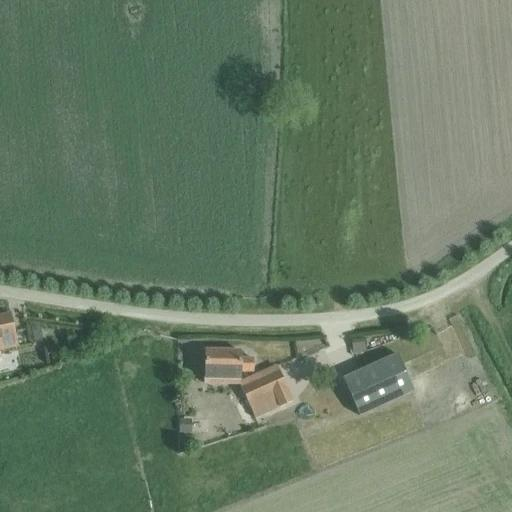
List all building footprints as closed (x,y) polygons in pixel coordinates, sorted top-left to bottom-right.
[(0,351),(16,348),(9,315),(0,316),(0,351)] [(93,335),(77,338),(79,348),(95,345),(93,335)] [(362,339),(350,340),(352,353),(364,352),(362,339)] [(237,384),(237,373),(237,370),(249,370),(249,359),(238,359),(238,351),(203,350),(203,373),(203,383),(237,384)] [(395,353),(342,377),(352,400),(360,417),(413,393),(409,383),(395,353)] [(290,403),(283,389),(283,388),(284,388),(277,372),(241,389),(254,419),(290,403)] [(189,420),(176,420),(177,433),(189,433),(189,420)]
